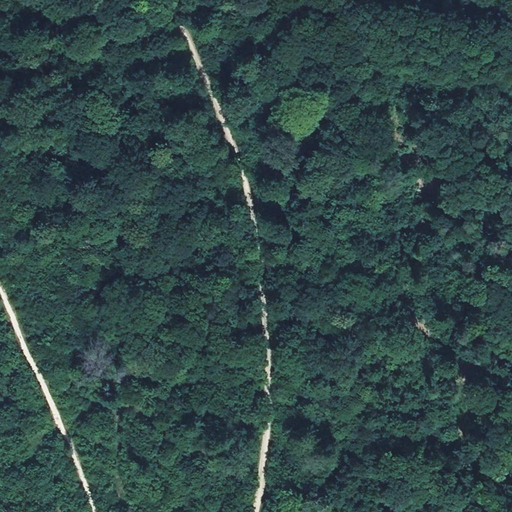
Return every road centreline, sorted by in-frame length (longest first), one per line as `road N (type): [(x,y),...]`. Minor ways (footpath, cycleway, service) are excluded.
road 1 (track): [(258,511),(268,455),(263,264),(246,194),(174,0)]
road 2 (track): [(363,0),(363,30),(388,102),(385,181),(402,279),(462,378),(466,418)]
